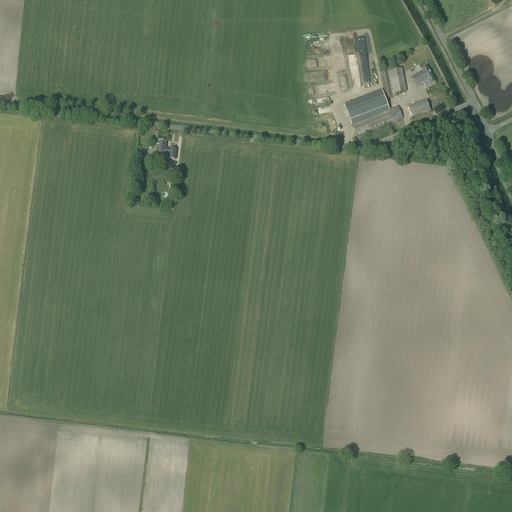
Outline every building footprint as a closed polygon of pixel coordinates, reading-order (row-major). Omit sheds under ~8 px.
[(357,56),(349,57),(353,79),(358,78),(357,72),(359,71),(357,56)] [(414,82),(430,73),(426,67),(422,70),(422,71),(411,78),(414,82)] [(386,99),(398,97),(397,93),(407,92),(402,68),(380,72),(386,99)] [(436,83),(430,73),(414,82),(416,87),(428,80),(431,86),(436,83)] [(389,110),(381,91),(345,106),(352,124),(357,137),(403,119),(398,107),(389,110)] [(413,118),(430,112),(426,101),(409,107),(413,118)] [(161,148),(166,149),(167,142),(159,141),(158,148),(156,148),(156,153),(161,153),(161,148)] [(166,149),(161,148),(161,153),(165,154),(165,157),(168,157),(168,159),(176,160),(177,150),(169,149),(166,149)]
